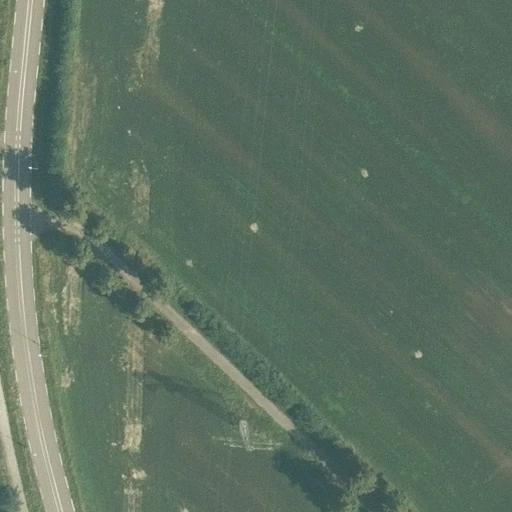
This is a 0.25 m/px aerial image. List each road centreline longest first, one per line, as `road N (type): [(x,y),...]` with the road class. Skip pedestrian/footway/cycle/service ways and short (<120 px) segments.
road 1 (unclassified): [(376,511),(168,315),(128,306)]
road 2 (tertiary): [(128,306),(149,0)]
road 3 (tertiary): [(124,511),(128,306)]
